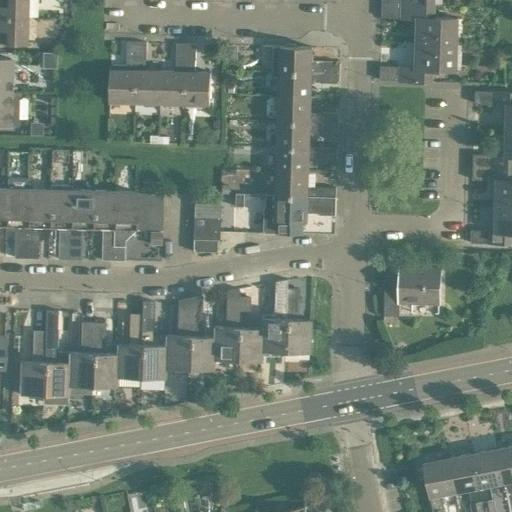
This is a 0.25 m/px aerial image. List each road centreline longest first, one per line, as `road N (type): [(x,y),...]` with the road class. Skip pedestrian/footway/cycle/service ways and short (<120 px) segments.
road 1 (tertiary): [(0,464),(353,396)]
road 2 (residential): [(353,254),(300,251),(158,277),(0,273)]
road 3 (residential): [(360,16),(110,7)]
road 4 (residential): [(354,218),(460,214),(460,85)]
road 5 (residential): [(354,218),(360,16)]
road 6 (tertiary): [(353,396),(511,366)]
road 7 (residential): [(353,396),(353,254)]
